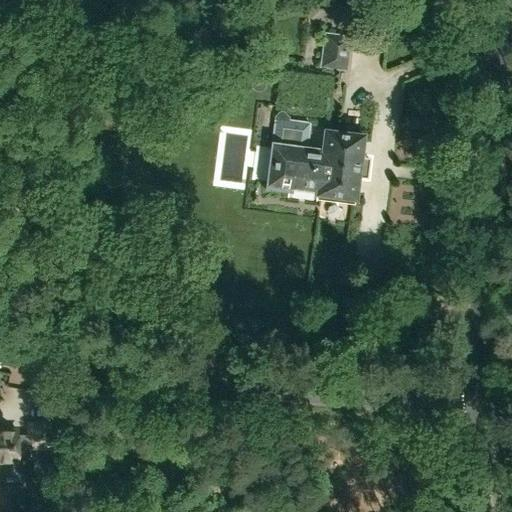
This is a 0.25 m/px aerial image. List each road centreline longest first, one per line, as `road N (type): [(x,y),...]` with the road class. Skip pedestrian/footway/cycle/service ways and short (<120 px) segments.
road 1 (tertiary): [(471,394),(396,399),(290,391),(0,345)]
road 2 (tertiary): [(471,394),(502,19)]
road 3 (residential): [(501,511),(471,394)]
